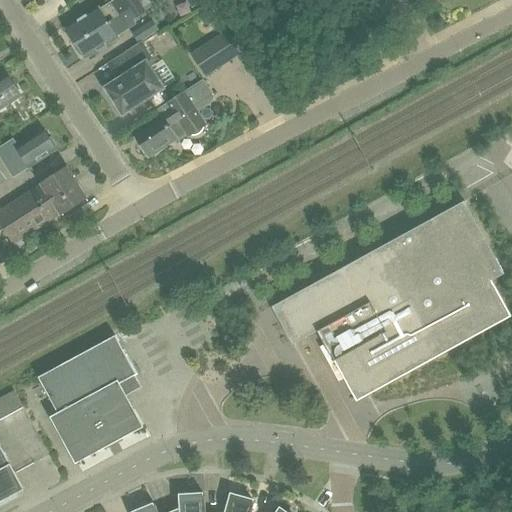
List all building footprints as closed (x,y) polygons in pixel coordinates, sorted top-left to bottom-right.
[(97,8),(66,28),(74,42),(139,0),(115,0),(99,11),(97,8)] [(146,0),(139,0),(74,42),(84,57),(116,37),(116,36),(126,29),(136,24),(133,20),(145,12),(144,11),(151,6),(146,0)] [(205,0),(187,0),(193,8),(205,0)] [(192,53),(206,76),(241,53),(227,31),(192,53)] [(104,87),(113,101),(111,102),(118,114),(121,112),(122,114),(163,87),(146,61),(151,58),(141,42),(119,56),(129,71),(104,87)] [(0,110),(20,97),(6,75),(0,78),(0,110)] [(134,134),(149,156),(176,138),(177,139),(178,139),(188,133),(189,136),(190,135),(200,134),(204,126),(205,125),(197,112),(198,106),(208,104),(213,96),(203,79),(155,110),(159,117),(134,134)] [(241,100),(253,96),(247,79),(236,83),(241,100)] [(399,87),(356,108),(361,118),(404,97),(399,87)] [(7,154),(19,173),(28,167),(29,168),(56,150),(42,129),(15,147),(16,148),(7,154)] [(0,232),(4,230),(14,245),(59,215),(60,216),(87,198),(67,167),(0,210),(0,232)] [(275,304),(272,306),(293,344),(317,331),(325,344),(325,343),(357,400),(365,396),(511,315),(491,280),(504,273),(464,200),(275,304)] [(116,335),(38,377),(58,415),(53,418),(76,461),(141,426),(118,385),(137,375),(116,335)] [(0,502),(24,489),(0,445),(0,502)] [(205,511),(204,495),(203,495),(203,496),(179,498),(179,511),(205,511)] [(224,511),(251,511),(254,502),(253,502),(252,503),(229,496),(224,511)] [(505,511),(498,500),(475,511),(505,511)]
